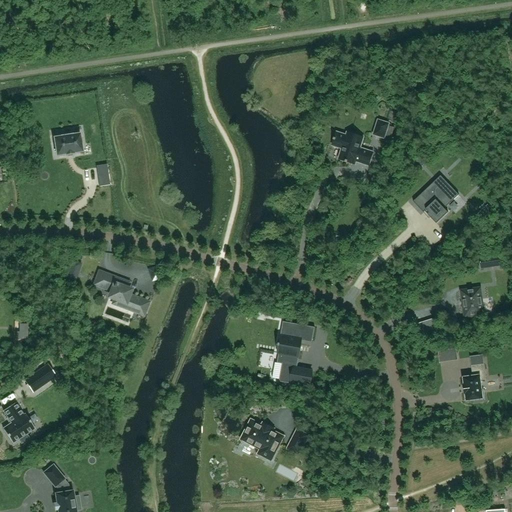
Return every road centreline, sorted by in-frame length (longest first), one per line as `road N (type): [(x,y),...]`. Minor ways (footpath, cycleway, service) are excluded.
road 1 (residential): [(392,511),(399,421),(392,370),(376,335),(339,304),(221,263)]
road 2 (residential): [(0,236),(69,233),(221,263)]
road 3 (unknown): [(296,286),(320,207),(353,178)]
